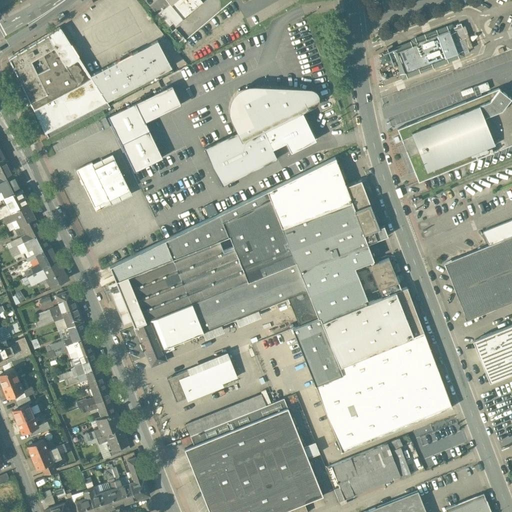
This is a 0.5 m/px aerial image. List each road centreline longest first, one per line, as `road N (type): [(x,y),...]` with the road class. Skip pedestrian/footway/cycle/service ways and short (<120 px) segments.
road 1 (residential): [(488,448),(394,199),(370,115),(352,0)]
road 2 (tertiary): [(165,492),(81,278),(0,111)]
road 3 (residential): [(488,448),(330,511)]
